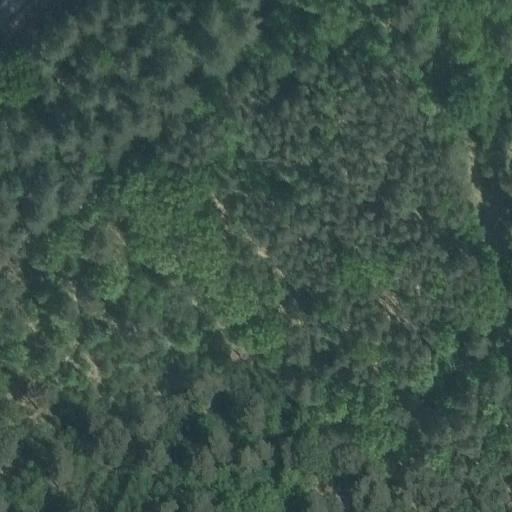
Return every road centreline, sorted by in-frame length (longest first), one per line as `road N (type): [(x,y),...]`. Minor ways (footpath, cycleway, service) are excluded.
road 1 (track): [(0,259),(268,0)]
road 2 (unknown): [(511,395),(316,511)]
